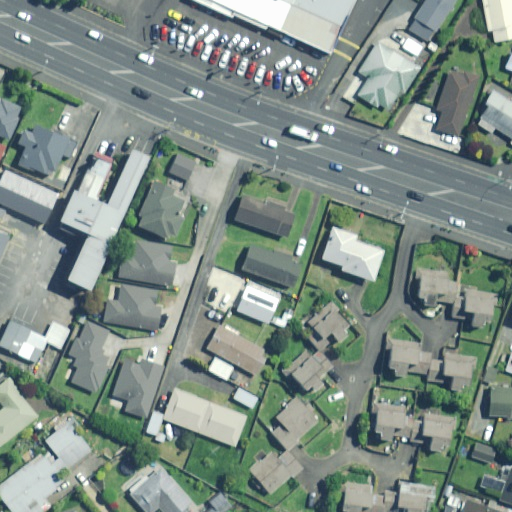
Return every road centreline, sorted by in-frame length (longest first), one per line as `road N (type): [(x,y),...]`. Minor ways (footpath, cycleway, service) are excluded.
road 1 (secondary): [(0,16),(213,111),(422,184)]
road 2 (residential): [(422,184),(352,449)]
road 3 (unknown): [(0,307),(112,66)]
